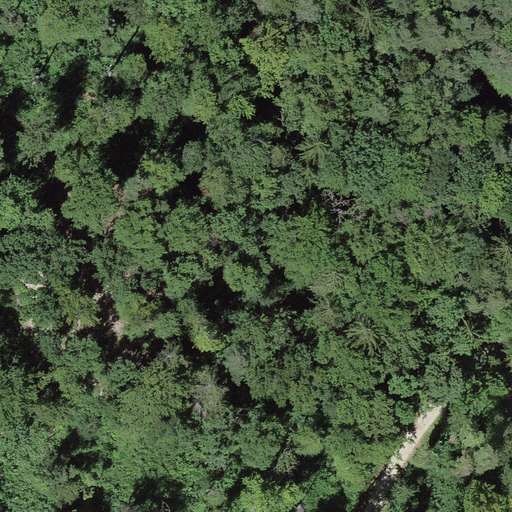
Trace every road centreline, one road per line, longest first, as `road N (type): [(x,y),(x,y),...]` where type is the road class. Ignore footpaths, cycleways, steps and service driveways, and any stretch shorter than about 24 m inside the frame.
road 1 (track): [(379,511),(404,437),(511,332)]
road 2 (track): [(484,0),(438,11),(358,0)]
